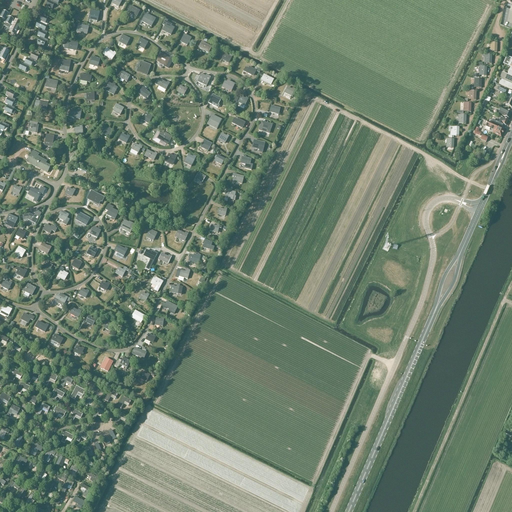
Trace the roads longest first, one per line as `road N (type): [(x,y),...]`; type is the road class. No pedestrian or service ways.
road 1 (unclassified): [(479,210),(444,198),(425,214),(433,252),(421,302),(330,511)]
road 2 (track): [(134,511),(107,498),(149,409),(311,490)]
road 3 (track): [(149,409),(218,265),(333,324)]
road 4 (track): [(414,511),(511,280)]
road 5 (primary): [(348,511),(435,309)]
road 6 (track): [(394,365),(366,360),(302,511)]
road 7 (track): [(312,95),(470,182)]
road 8 (track): [(196,225),(153,219),(64,173)]
